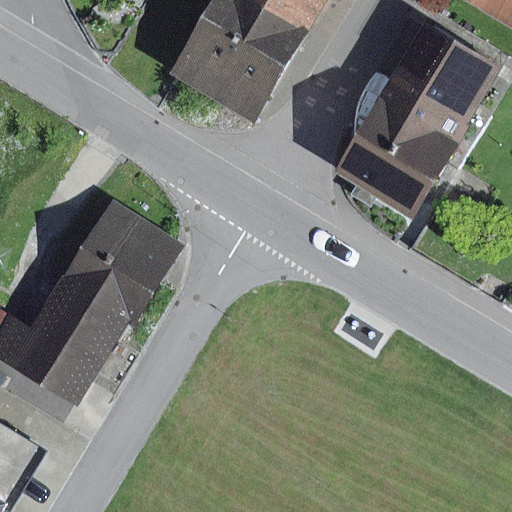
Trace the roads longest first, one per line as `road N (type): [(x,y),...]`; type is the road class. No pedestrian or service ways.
road 1 (residential): [(257,212),(75,511)]
road 2 (residential): [(511,362),(257,212)]
road 3 (residential): [(257,212),(16,53)]
road 4 (residential): [(388,0),(257,212)]
